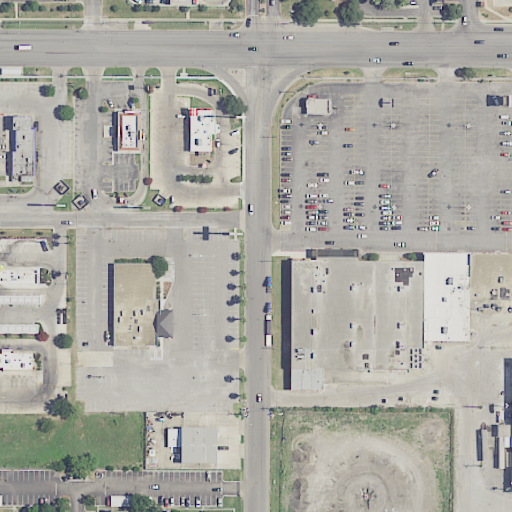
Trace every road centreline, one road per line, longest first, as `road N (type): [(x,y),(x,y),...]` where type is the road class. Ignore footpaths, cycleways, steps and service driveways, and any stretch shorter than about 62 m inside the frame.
road 1 (secondary): [(511,49),(0,47)]
road 2 (residential): [(258,511),(261,49)]
